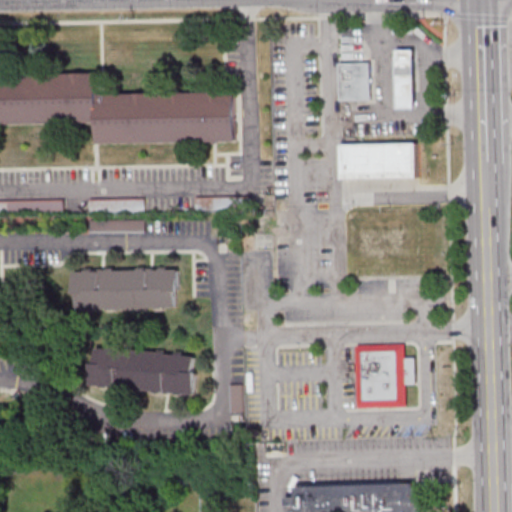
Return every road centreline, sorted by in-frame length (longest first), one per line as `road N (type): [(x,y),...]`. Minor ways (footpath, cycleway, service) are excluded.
road 1 (secondary): [(495,484),(487,211)]
road 2 (secondary): [(485,161),(479,0)]
